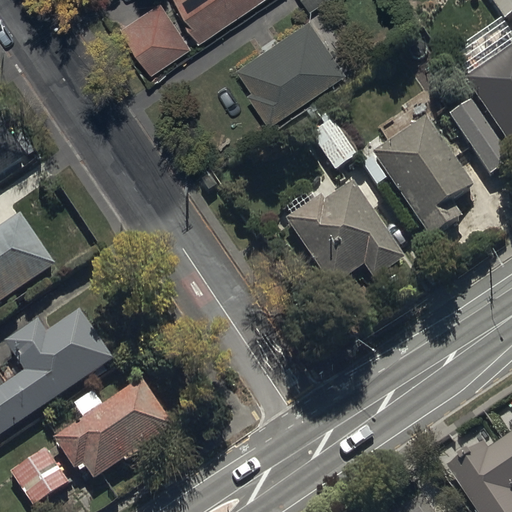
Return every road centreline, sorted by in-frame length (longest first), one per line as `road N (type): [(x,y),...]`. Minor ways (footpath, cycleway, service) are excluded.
road 1 (residential): [(17,0),(317,448)]
road 2 (secondary): [(317,448),(511,315)]
